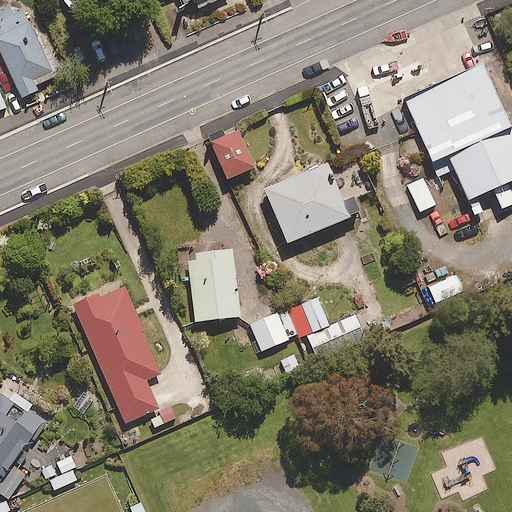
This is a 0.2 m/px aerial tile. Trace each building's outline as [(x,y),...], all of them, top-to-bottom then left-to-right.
[(15,15),(10,4),(0,8),(0,49),(20,95),(36,88),(34,83),(53,74),(25,11),(15,15)] [(511,180),(511,122),(484,59),(403,95),(443,186),(461,178),(470,199),(511,180)] [(253,165),(237,127),(210,139),(227,177),(253,165)] [(352,198),(342,202),(328,167),(264,193),(286,246),(359,216),(352,198)] [(424,176),(406,184),(418,211),(436,203),(424,176)] [(239,313),(232,246),(176,252),(179,281),(190,280),(194,318),(239,313)] [(464,295),(455,274),(428,285),(437,306),(464,295)] [(96,291),(73,301),(124,421),(157,407),(145,378),(161,371),(123,284),(98,295),(96,291)] [(329,322),(317,295),(295,304),(312,346),(361,325),(355,311),(329,322)] [(296,334),(285,308),(250,322),(261,349),(296,334)] [(7,396),(0,390),(0,492),(7,497),(25,471),(18,466),(29,450),(26,448),(32,438),(36,441),(48,422),(27,407),(30,402),(12,389),(7,396)] [(170,406),(149,415),(154,427),(175,418),(170,406)] [(62,473),(76,467),(73,462),(85,457),(79,444),(68,449),(70,455),(57,462),(62,473)]
